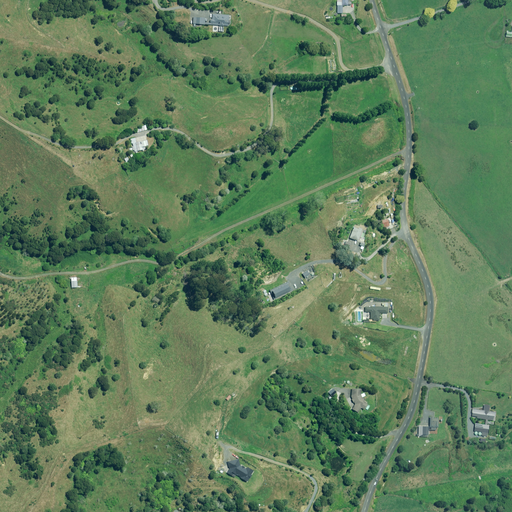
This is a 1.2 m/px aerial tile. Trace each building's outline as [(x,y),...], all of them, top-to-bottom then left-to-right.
[(347,5),(346,0),(338,0),(339,0),(337,0),(337,13),(342,13),(342,5),(347,5)] [(205,23),(205,18),(193,17),(192,24),(205,24),(209,24),(227,26),(228,15),(212,14),(212,19),(210,19),(210,23),(205,23)] [(132,146),(132,148),(129,148),(129,151),(133,150),(134,150),(134,151),(142,150),(142,151),(145,151),(144,146),(147,145),(146,140),(136,143),(135,138),(130,139),(131,143),(132,143),(133,146),(132,146)] [(362,233),(362,234),(364,229),(358,227),(358,229),(352,227),(349,238),(357,241),(358,239),(360,233),(362,233)] [(348,248),(350,243),(347,242),(347,241),(343,239),(341,245),(345,247),(344,248),(347,249),(348,248)] [(289,286),(287,282),(270,290),(273,298),(274,299),(293,291),(291,286),(289,286)] [(365,307),(365,310),(362,310),(361,314),(363,314),(363,319),(373,319),(373,320),(379,320),(379,313),(388,313),(388,308),(390,308),(390,305),(388,305),(388,303),(382,303),(382,305),(383,305),(383,307),(365,307)] [(364,400),(365,399),(362,397),(360,395),(361,389),(351,389),(351,397),(352,399),(351,399),(353,403),(354,404),(351,409),(357,412),(360,407),(364,409),(368,403),(364,400)] [(496,412),(488,411),(478,410),(478,411),(473,411),(472,416),(477,417),(477,418),(493,421),(493,419),(495,419),(496,412)] [(419,425),(418,436),(428,437),(428,430),(433,430),(433,434),(435,434),(436,427),(438,427),(438,418),(433,418),(433,416),(429,416),(429,418),(430,418),(430,427),(428,427),(428,426),(419,425)] [(240,466),(238,459),(227,462),(229,468),(226,473),(231,476),(233,473),(240,477),(239,478),(246,482),(248,477),(249,478),(251,475),(250,475),(252,471),(247,468),(246,468),(242,466),(241,467),(240,466)]
